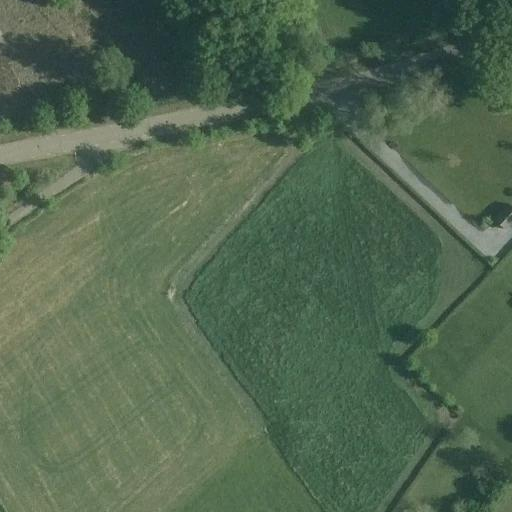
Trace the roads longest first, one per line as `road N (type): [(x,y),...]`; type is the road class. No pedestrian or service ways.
road 1 (unclassified): [(128,130),(333,89),(511,34)]
road 2 (track): [(488,250),(345,117),(333,89)]
road 3 (unclassified): [(0,228),(128,130)]
road 4 (unclassified): [(0,154),(128,130)]
